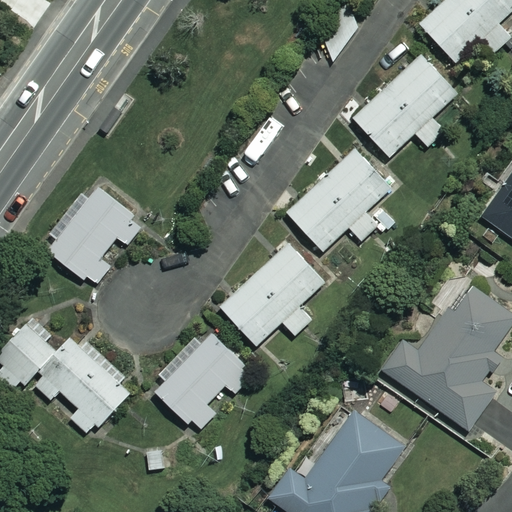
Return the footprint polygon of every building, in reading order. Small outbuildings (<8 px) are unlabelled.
[(335,0),(321,19),(335,62),(363,28),(350,0),(335,0)] [(511,36),(511,0),(447,0),(421,24),(457,63),(483,39),(495,52),(511,36)] [(383,83),(388,88),(355,119),(391,157),(416,133),(430,147),(447,131),(434,116),(459,93),(423,55),(401,76),(397,71),(383,83)] [(324,250),(349,227),(363,242),(382,224),(368,209),(396,183),(360,145),(289,213),(324,250)] [(511,179),(483,216),(511,238),(511,179)] [(50,235),(58,241),(50,252),(86,280),(90,276),(101,284),(116,263),(105,255),(119,237),(130,245),(143,228),(133,220),(136,215),(99,187),(91,198),(83,192),(50,235)] [(326,283),(291,244),(222,307),(258,345),(284,321),(297,335),(314,319),(302,305),(326,283)] [(511,328),(511,312),(470,283),(422,351),(406,340),(385,370),(470,429),(497,391),(478,377),(511,328)] [(127,378),(76,334),(61,351),(50,342),(55,336),(34,319),(17,338),(26,345),(0,375),(23,395),(34,383),(54,400),(62,391),(81,408),(72,418),(89,433),(96,425),(101,429),(131,394),(121,385),(127,378)] [(246,369),(248,366),(207,326),(161,374),(168,381),(157,393),(191,424),(195,420),(204,428),(219,412),(210,404),(227,385),(237,395),(254,377),(246,369)] [(365,511),(390,480),(386,477),(408,446),(358,409),(305,481),(291,470),(271,497),(290,511),(365,511)] [(165,444),(146,446),(149,471),(167,470),(165,444)]
